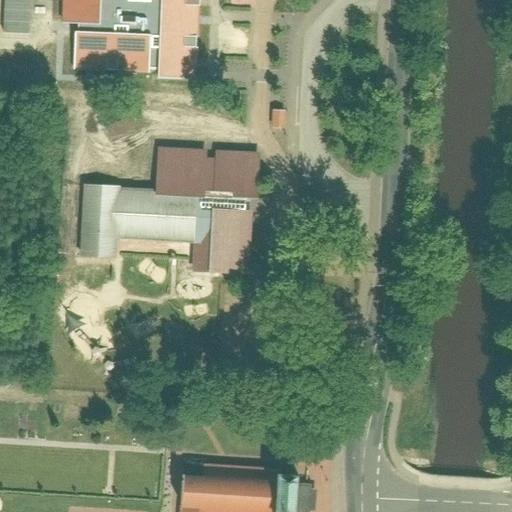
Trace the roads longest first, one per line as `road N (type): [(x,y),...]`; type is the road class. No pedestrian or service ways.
road 1 (tertiary): [(359,498),(390,214),(399,0)]
road 2 (tertiary): [(511,505),(359,498)]
